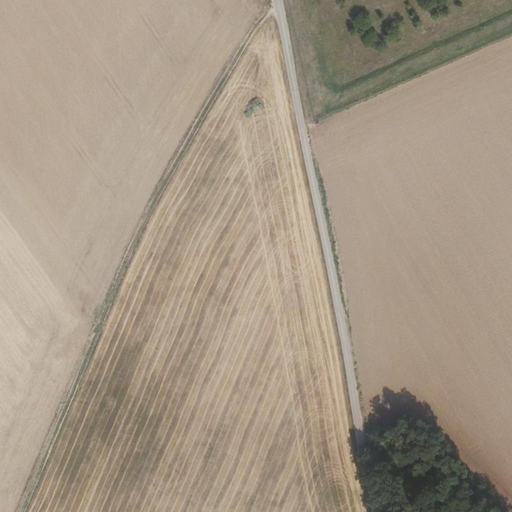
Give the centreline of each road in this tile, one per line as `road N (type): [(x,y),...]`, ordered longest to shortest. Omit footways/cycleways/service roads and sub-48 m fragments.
road 1 (track): [(19,511),(173,168),(276,6)]
road 2 (unclassified): [(374,511),(274,0)]
